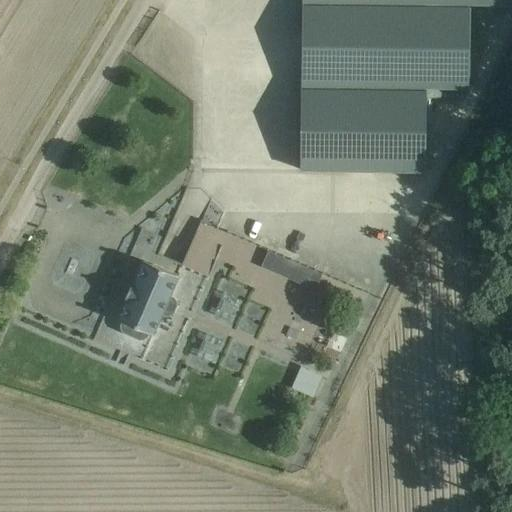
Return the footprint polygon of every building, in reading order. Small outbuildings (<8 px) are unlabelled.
[(302,0),(301,170),(423,172),(424,86),(464,86),(465,6),(506,7),(505,0),(302,0)] [(454,103),(454,86),(444,86),(444,102),(454,103)] [(287,261),(268,253),(262,267),(281,275),(287,261)] [(155,335),(163,316),(165,317),(169,316),(173,314),(177,306),(176,301),(174,297),(171,296),(180,276),(145,262),(135,285),(133,285),(126,301),(128,302),(120,320),(122,321),(120,325),(120,330),(123,334),(138,340),(143,340),(147,337),(149,333),(155,335)] [(315,291),(322,276),(301,266),(294,281),(315,291)] [(224,293),(214,315),(230,322),(240,300),(224,293)] [(234,328),(254,335),(265,306),(245,298),(234,328)] [(206,334),(197,356),(213,363),(222,341),(206,334)] [(238,371),(248,344),(228,336),(218,363),(238,371)] [(309,396),(321,373),(300,362),(288,385),(309,396)] [(232,429),(238,415),(220,407),(213,421),(232,429)]
